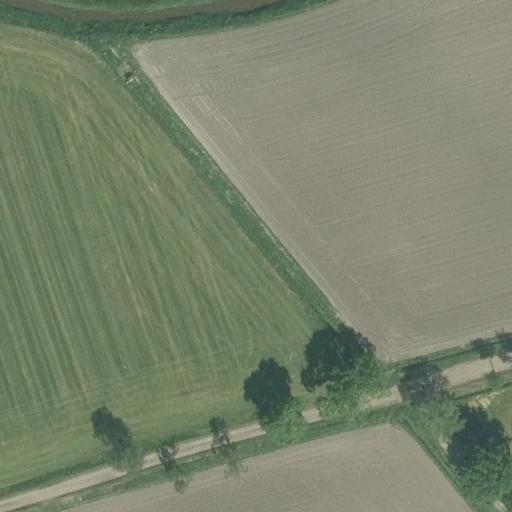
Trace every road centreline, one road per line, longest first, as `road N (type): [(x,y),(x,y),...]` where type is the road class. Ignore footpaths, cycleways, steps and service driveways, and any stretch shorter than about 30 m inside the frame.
road 1 (track): [(416,393),(0,507)]
road 2 (track): [(510,511),(416,393)]
